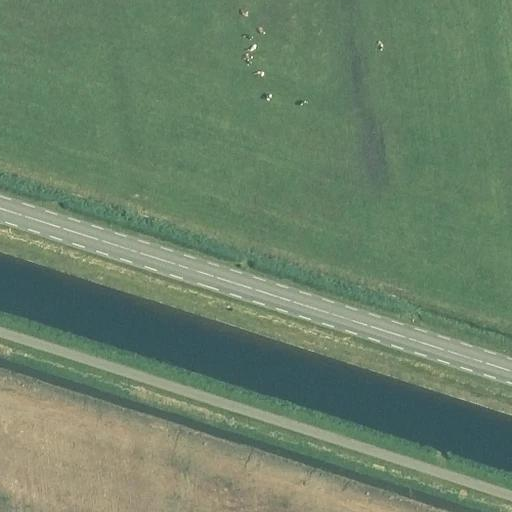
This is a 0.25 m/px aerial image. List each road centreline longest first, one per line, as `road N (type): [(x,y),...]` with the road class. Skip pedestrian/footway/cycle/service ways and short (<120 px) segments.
road 1 (unclassified): [(511,498),(0,335)]
road 2 (primary): [(511,374),(0,211)]
